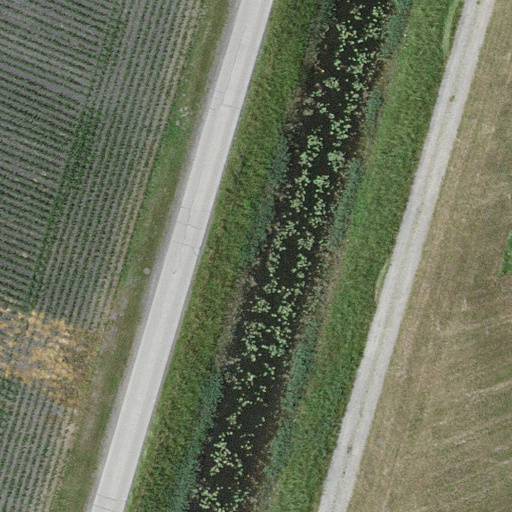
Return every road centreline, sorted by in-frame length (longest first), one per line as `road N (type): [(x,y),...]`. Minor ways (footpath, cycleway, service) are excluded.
road 1 (track): [(334,511),(485,0)]
road 2 (track): [(105,511),(247,0)]
